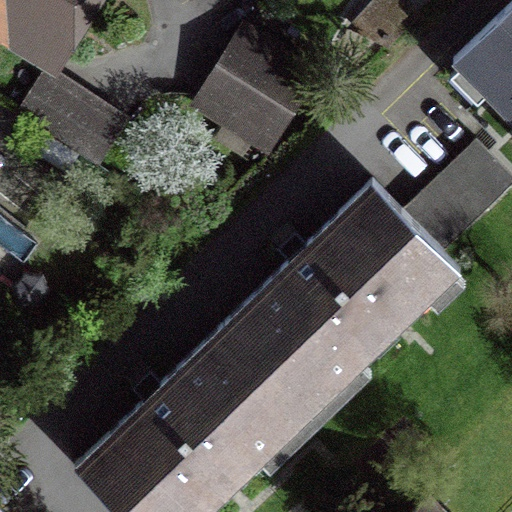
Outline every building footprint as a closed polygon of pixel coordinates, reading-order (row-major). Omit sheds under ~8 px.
[(85,0),(0,0),(0,21),(42,47),(68,5),(79,11),(85,0)] [(407,0),(373,0),(351,23),(387,40),(414,12),(407,0)] [(511,112),(511,0),(456,54),(511,112)] [(306,71),(244,34),(205,98),(259,130),(278,99),(286,104),(306,71)] [(127,115),(47,63),(17,108),(97,161),(127,115)] [(511,182),(511,174),(476,136),(438,171),(479,214),(511,182)] [(222,317),(310,409),(460,267),(442,249),(479,214),(438,171),(402,205),(373,175),(222,317)] [(200,511),(310,409),(222,317),(74,458),(125,511),(200,511)] [(447,511),(429,493),(408,511),(447,511)]
